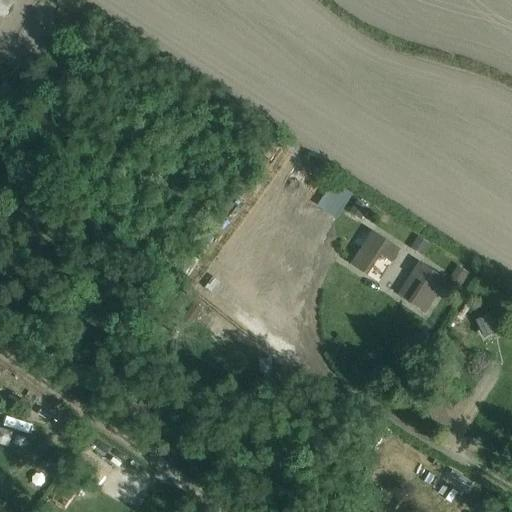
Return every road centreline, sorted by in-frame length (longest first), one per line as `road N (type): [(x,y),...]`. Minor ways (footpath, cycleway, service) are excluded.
road 1 (residential): [(228,511),(0,355)]
road 2 (residential): [(310,367),(511,496)]
